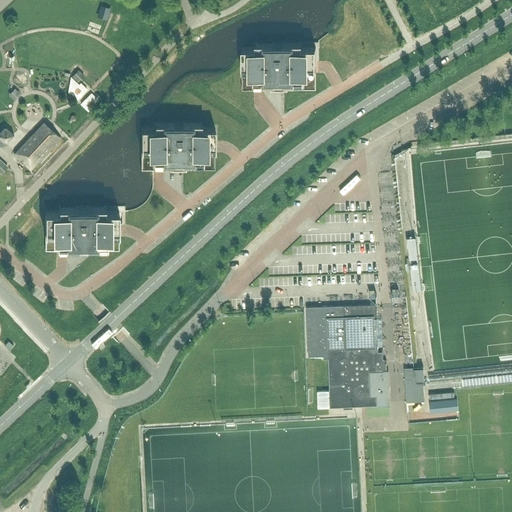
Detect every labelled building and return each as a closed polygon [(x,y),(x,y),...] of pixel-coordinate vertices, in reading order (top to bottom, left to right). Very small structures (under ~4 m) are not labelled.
[(100,5),(97,16),(105,19),(109,8),(100,5)] [(315,50),(313,50),(284,50),(284,48),(273,48),(273,50),(242,50),(242,89),(254,89),(273,89),(273,85),(283,85),(283,89),(315,89),(315,50)] [(74,84),(80,82),(76,74),(71,77),(74,84)] [(79,103),(90,91),(81,83),(71,95),(79,103)] [(91,96),(82,104),(87,110),(96,102),(91,96)] [(43,122),(14,154),(30,169),(59,137),(43,122)] [(4,126),(0,130),(0,138),(5,143),(13,134),(4,126)] [(141,169),(152,169),(172,169),(172,165),(182,165),(182,169),(214,169),(214,130),(183,130),(183,128),(172,128),(172,130),(141,130),(141,169)] [(328,202),(310,219),(315,223),(332,206),(328,202)] [(44,211),(45,250),(76,250),(76,246),(86,246),(86,250),(118,249),(118,211),(87,211),(87,209),(75,209),(75,211),(44,211)] [(297,233),(279,250),(282,254),(301,237),(297,233)] [(407,240),(410,260),(418,259),(416,239),(407,240)] [(330,407),(390,405),(389,375),(387,375),(386,359),(382,359),(382,352),(378,353),(378,346),(375,346),(374,318),(377,318),(377,304),(305,306),(307,356),(323,355),(324,358),(328,358),(330,407)] [(8,340),(4,345),(9,349),(13,345),(8,340)] [(408,375),(404,375),(406,401),(424,400),(423,377),(408,378),(408,375)] [(457,398),(437,400),(429,401),(430,413),(438,412),(458,410),(457,398)]
